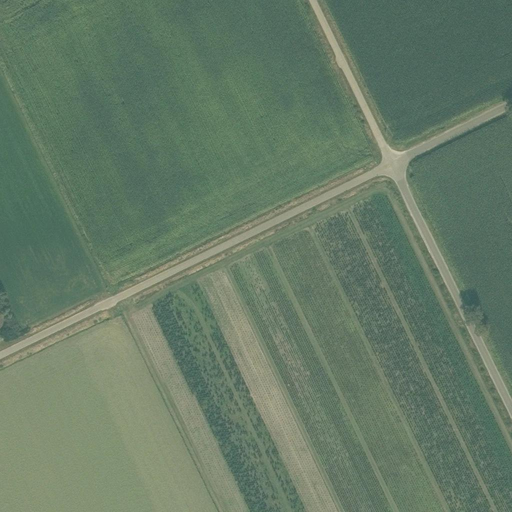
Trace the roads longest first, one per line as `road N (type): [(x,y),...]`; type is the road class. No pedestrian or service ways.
road 1 (unclassified): [(0,352),(391,166)]
road 2 (unclassified): [(511,414),(391,166)]
road 3 (unclassified): [(391,166),(511,106)]
